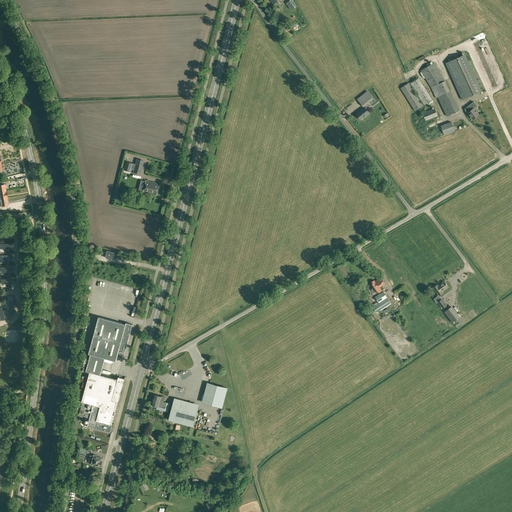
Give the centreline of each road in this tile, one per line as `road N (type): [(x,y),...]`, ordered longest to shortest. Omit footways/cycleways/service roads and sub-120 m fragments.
road 1 (secondary): [(141,368),(236,0)]
road 2 (unclassified): [(141,368),(413,213)]
road 3 (secondary): [(18,511),(43,313),(41,214)]
road 4 (unclassified): [(413,213),(252,0)]
road 5 (secondary): [(41,214),(0,66)]
road 6 (secondary): [(104,511),(141,368)]
